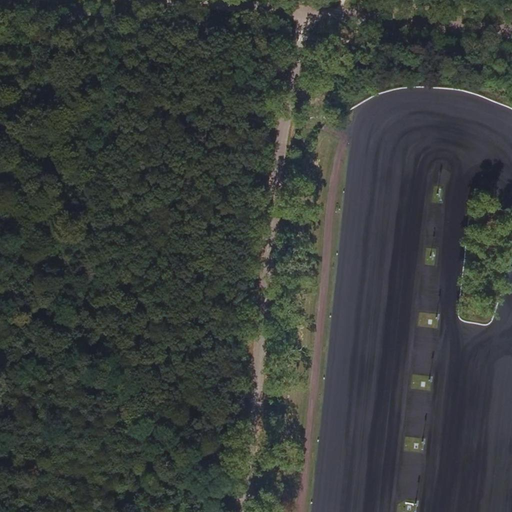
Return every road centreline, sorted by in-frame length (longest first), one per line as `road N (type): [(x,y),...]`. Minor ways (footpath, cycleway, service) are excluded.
road 1 (unknown): [(0,7),(511,55)]
road 2 (unknown): [(405,169),(369,511)]
road 3 (unknown): [(493,390),(479,511)]
